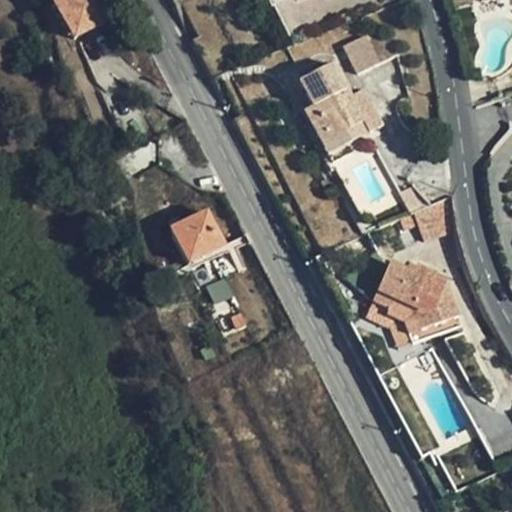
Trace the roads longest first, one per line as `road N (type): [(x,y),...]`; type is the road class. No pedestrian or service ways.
road 1 (unclassified): [(144,0),(409,511)]
road 2 (tertiary): [(511,322),(470,223),(459,123),(429,0)]
